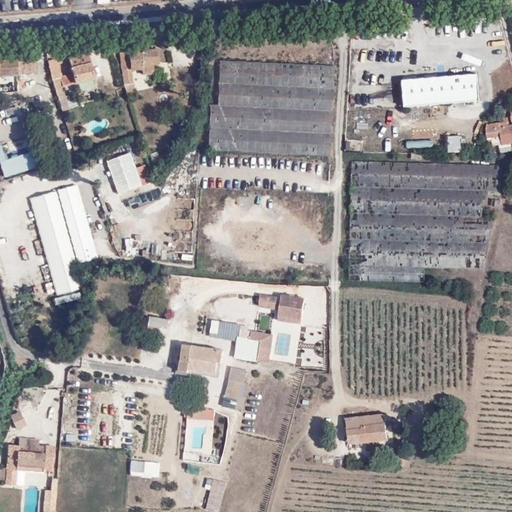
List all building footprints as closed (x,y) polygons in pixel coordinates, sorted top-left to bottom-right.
[(158,49),(120,53),(124,94),(135,92),(133,75),(154,72),(153,66),(160,65),(158,49)] [(0,74),(33,72),(33,58),(0,60),(0,74)] [(63,88),(96,80),(90,58),(59,66),(58,59),(47,62),(59,111),(74,108),(71,95),(65,96),(63,88)] [(209,104),(207,148),(328,154),(333,65),(220,60),(217,104),(209,104)] [(402,79),(405,106),(479,100),(477,73),(402,79)] [(511,107),(511,108),(511,110),(511,123),(503,126),(487,124),(486,128),(487,138),(501,137),(503,146),(511,144),(511,107)] [(1,144),(0,144),(0,164),(4,176),(39,165),(29,135),(24,137),(29,152),(7,159),(6,153),(3,154),(1,144)] [(448,152),(462,152),(461,136),(448,136),(448,152)] [(491,139),(492,147),(502,146),(501,138),(491,139)] [(136,169),(130,152),(106,161),(118,194),(142,185),(136,169)] [(150,154),(153,164),(160,162),(158,152),(150,154)] [(483,189),(501,189),(501,163),(353,159),(349,277),(480,281),(494,215),(482,214),(483,189)] [(97,257),(78,186),(56,191),(75,264),(97,257)] [(75,264),(56,191),(28,199),(55,298),(83,290),(75,264)] [(219,207),(219,194),(202,194),(202,207),(219,207)] [(56,307),(81,299),(79,291),(54,299),(56,307)] [(305,298),(282,295),(282,297),(261,294),(259,306),(280,309),(279,317),(301,320),(303,309),(305,298)] [(216,319),(247,319),(247,299),(216,299),(216,319)] [(167,328),(168,319),(149,317),(147,325),(167,328)] [(216,320),(213,337),(232,340),(233,336),(235,328),(236,323),(216,320)] [(274,335),(251,331),(251,337),(265,339),(262,361),(270,362),(274,335)] [(251,338),(239,336),(236,357),(261,361),(264,340),(251,338)] [(221,361),(223,349),(183,343),(179,369),(187,370),(188,368),(215,373),(217,360),(221,361)] [(248,370),(232,366),(221,406),(241,411),(250,381),(244,380),(248,370)] [(215,410),(188,408),(187,418),(214,420),(215,410)] [(16,429),(26,425),(19,411),(10,415),(16,429)] [(385,421),(384,413),(346,418),(349,442),(387,437),(385,421)] [(18,446),(10,446),(8,469),(0,468),(0,481),(5,482),(5,484),(15,485),(16,470),(53,472),(55,446),(40,445),(40,438),(19,437),(18,446)] [(130,461),(130,475),(160,476),(160,462),(130,461)] [(206,509),(219,511),(227,482),(213,479),(206,509)] [(42,490),(39,511),(51,511),(54,491),(42,490)]
